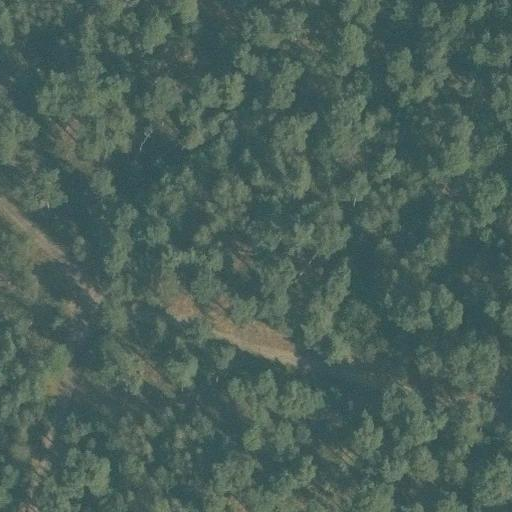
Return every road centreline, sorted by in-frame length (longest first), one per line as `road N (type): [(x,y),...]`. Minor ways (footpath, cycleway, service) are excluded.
road 1 (track): [(80,313),(130,312),(511,424)]
road 2 (track): [(30,511),(80,313)]
